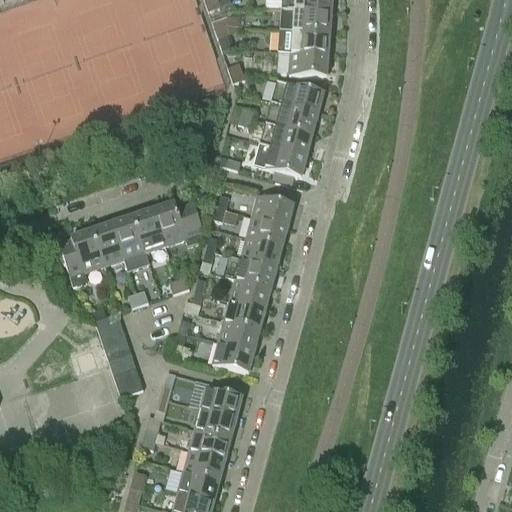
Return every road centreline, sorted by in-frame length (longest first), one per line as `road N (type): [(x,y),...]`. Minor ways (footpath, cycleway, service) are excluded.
road 1 (tertiary): [(369,511),(505,1)]
road 2 (residential): [(61,220),(207,173),(326,207)]
road 3 (residential): [(359,0),(360,66),(326,207)]
road 4 (residential): [(326,207),(274,399)]
road 5 (residential): [(274,399),(162,367),(153,318)]
road 6 (residential): [(478,511),(511,390)]
